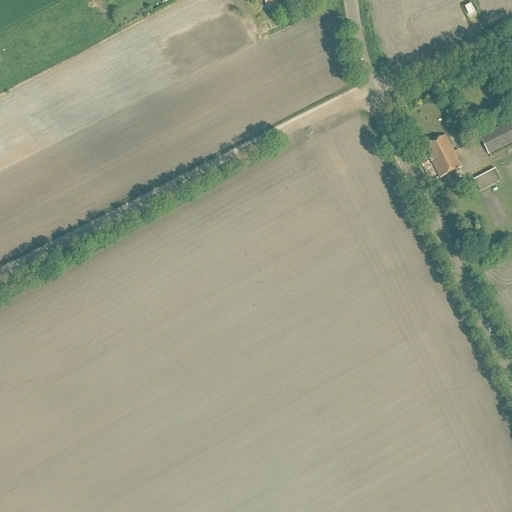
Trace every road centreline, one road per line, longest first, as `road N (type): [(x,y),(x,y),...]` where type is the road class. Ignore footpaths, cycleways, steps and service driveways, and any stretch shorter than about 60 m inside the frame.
road 1 (track): [(371,88),(0,276)]
road 2 (tertiary): [(511,376),(371,88)]
road 3 (unclassified): [(371,88),(511,29)]
